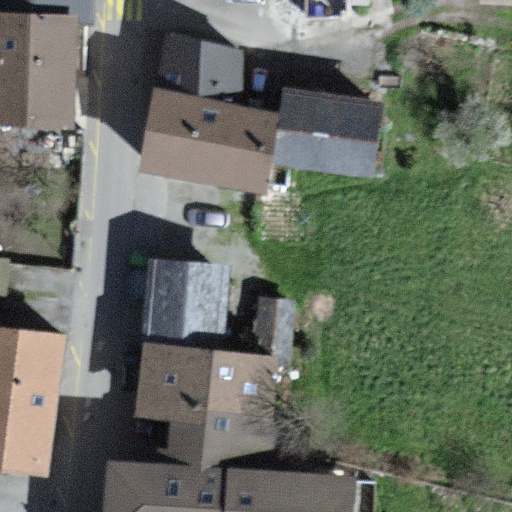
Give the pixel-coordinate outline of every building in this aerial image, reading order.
[(105,0),(3,0),(3,20),(98,23),(105,23),(105,0)] [(98,23),(3,20),(0,19),(0,122),(95,126),(98,23)] [(254,47),(175,31),(167,172),(280,189),(283,168),(291,117),(251,109),(254,47)] [(294,95),(291,117),(283,168),(394,184),(404,111),(294,95)] [(248,268),(171,262),(165,337),(242,342),(248,268)] [(186,423),(184,471),(287,475),(292,359),(302,360),(304,306),(279,305),(277,355),(160,350),(157,422),(186,423)] [(72,336),(0,329),(0,473),(59,478),(72,336)] [(125,468),(123,511),(343,511),(345,477),(287,475),(184,471),(125,468)]
